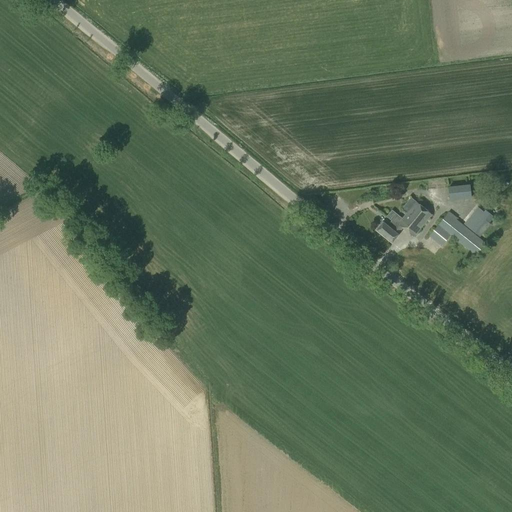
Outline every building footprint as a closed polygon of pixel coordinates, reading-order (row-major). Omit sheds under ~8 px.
[(450,200),(472,198),(470,185),(448,187),(450,200)] [(411,195),(404,206),(409,210),(417,199),(411,195)] [(409,221),(403,228),(415,237),(432,215),(416,202),(404,217),(409,221)] [(496,213),(485,204),(481,209),(477,206),(462,223),(480,238),(491,224),(489,223),(494,217),(496,213)] [(409,221),(404,217),(403,219),(392,210),(387,216),(392,220),(387,226),(383,222),(376,231),(392,244),(399,235),(398,234),(403,228),(409,221)] [(486,244),(456,219),(457,218),(449,212),(429,236),(442,246),(451,236),(476,256),(486,244)]
